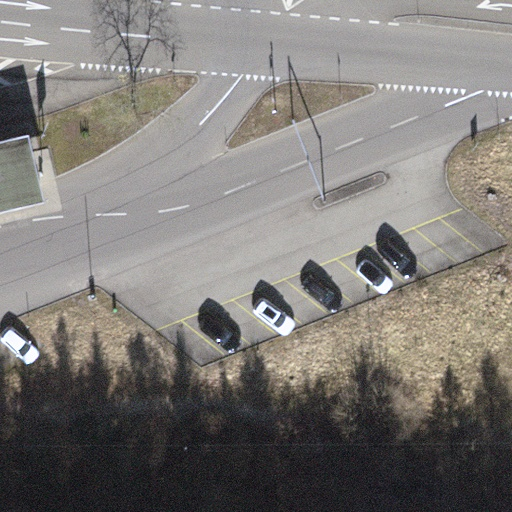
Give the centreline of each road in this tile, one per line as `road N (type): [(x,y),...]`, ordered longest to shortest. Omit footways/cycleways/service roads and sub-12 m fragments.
road 1 (primary): [(248,37),(511,62)]
road 2 (primary): [(0,18),(248,37)]
